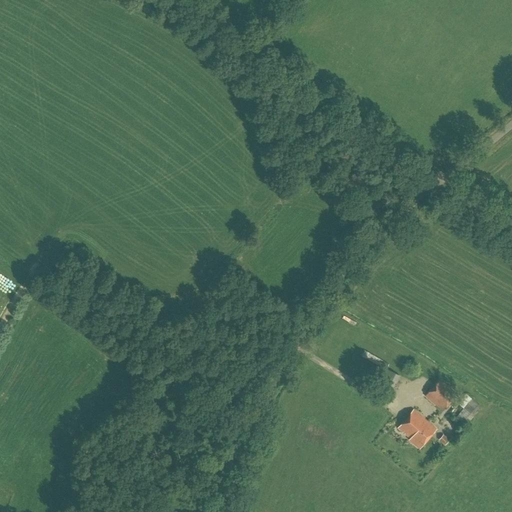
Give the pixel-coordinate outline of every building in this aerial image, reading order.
[(5,244),(9,248),(17,241),(13,237),(5,244)] [(390,391),(399,375),(386,369),(378,385),(390,391)] [(442,411),(457,394),(439,379),(425,396),(442,411)] [(465,426),(481,407),(466,394),(459,402),(465,407),(456,418),(465,426)] [(419,449),(436,429),(413,410),(398,428),(419,449)] [(444,445),(449,440),(443,435),(438,440),(444,445)]
